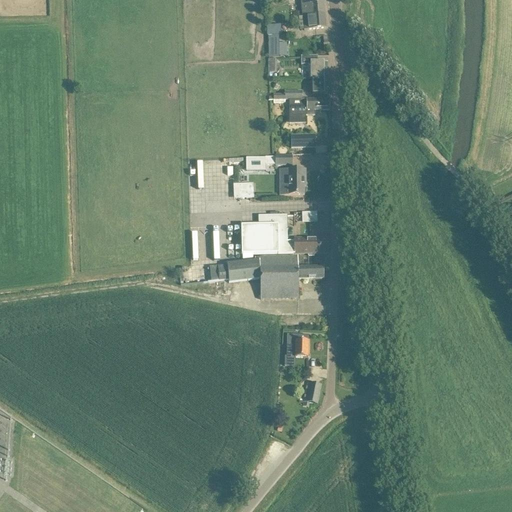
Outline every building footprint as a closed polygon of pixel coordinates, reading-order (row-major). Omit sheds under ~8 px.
[(323,0),(300,0),(301,10),(302,17),(325,15),(323,0)] [(326,29),(325,15),(302,17),(298,18),(300,31),(326,29)] [(268,58),(268,59),(277,59),(278,59),(278,36),(268,36),(268,58)] [(268,63),(267,72),(277,73),(279,73),(280,71),(280,66),(279,64),(277,64),(277,59),(268,59),(268,63)] [(328,62),(317,63),(310,63),(310,79),(313,79),(328,78),(328,62)] [(329,95),(328,78),(313,79),(313,95),(329,95)] [(284,95),(273,95),(273,101),(288,100),(302,100),(302,92),(284,93),(284,95)] [(302,100),(288,100),(289,107),(289,117),(314,116),(314,111),(330,111),(329,100),(319,100),(306,100),(302,100)] [(315,137),(291,137),(291,149),(315,149),(315,137)] [(292,157),(282,157),(276,157),(276,158),(276,166),(292,166),(292,157)] [(266,159),(247,159),(247,172),(266,172),(266,166),(276,166),(276,158),(266,158),(266,159)] [(305,180),(305,171),(289,171),(289,179),(280,179),(280,196),(303,196),(303,180),(305,180)] [(288,254),(288,242),(287,242),(286,217),(260,217),(260,226),(242,226),(241,227),(242,255),(244,255),(288,254)] [(294,242),(288,242),(288,254),(294,254),(308,254),(308,256),(314,256),(314,254),(328,254),(327,239),(294,239),(294,242)] [(297,258),(287,258),(260,258),(261,300),(298,299),(298,281),(323,280),(322,267),(297,268),(297,258)] [(227,265),(217,267),(218,270),(218,275),(219,283),(228,282),(228,284),(258,280),(256,260),(227,264),(227,265)] [(308,342),(308,337),(288,336),(288,358),(308,359),(308,342)] [(321,386),(311,384),(307,383),(303,402),(307,403),(308,403),(317,405),(321,386)]
